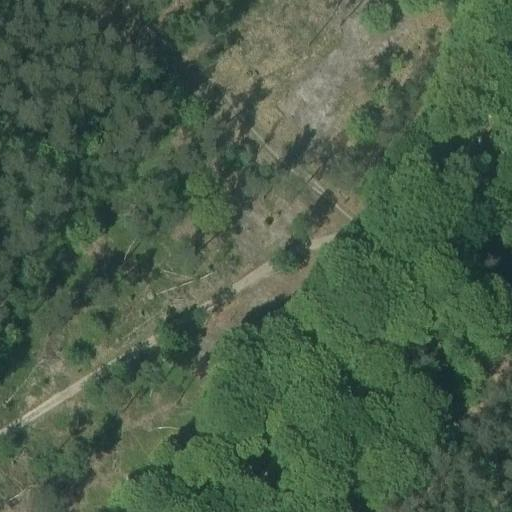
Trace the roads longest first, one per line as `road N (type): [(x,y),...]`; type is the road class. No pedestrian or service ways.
road 1 (track): [(0,436),(295,252),(375,243)]
road 2 (track): [(284,511),(459,236)]
